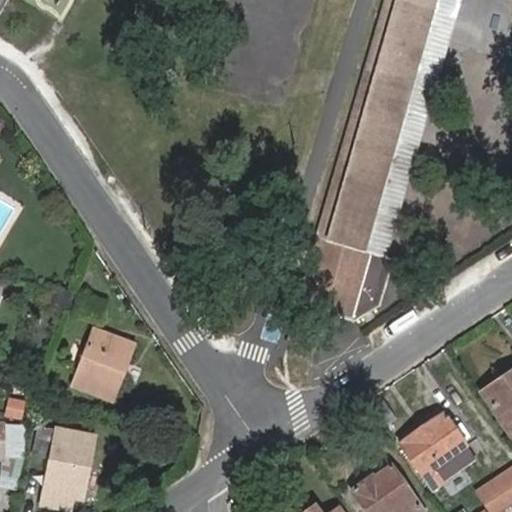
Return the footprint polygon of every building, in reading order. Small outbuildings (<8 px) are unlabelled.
[(461,0),(384,0),(298,303),(315,309),(313,318),(327,323),(330,315),(353,321),(380,305),(394,260),(387,257),(461,0)] [(78,311),(100,321),(106,305),(83,296),(78,311)] [(287,341),(316,350),(319,339),(290,330),(287,341)] [(119,380),(113,378),(125,344),(95,331),(74,386),(111,401),(119,380)] [(119,380),(132,346),(125,344),(113,378),(119,380)] [(511,413),(511,373),(483,393),(511,436),(511,417),(510,414),(511,413)] [(443,483),(433,469),(466,446),(445,414),(403,443),(434,489),(443,483)] [(71,498),(81,500),(93,438),(41,429),(34,463),(51,466),(45,507),(68,511),(71,498)] [(443,483),(476,460),(466,446),(433,469),(443,483)] [(423,511),(392,466),(352,493),(365,511),(423,511)] [(491,511),(511,511),(511,468),(478,492),(491,511)]
